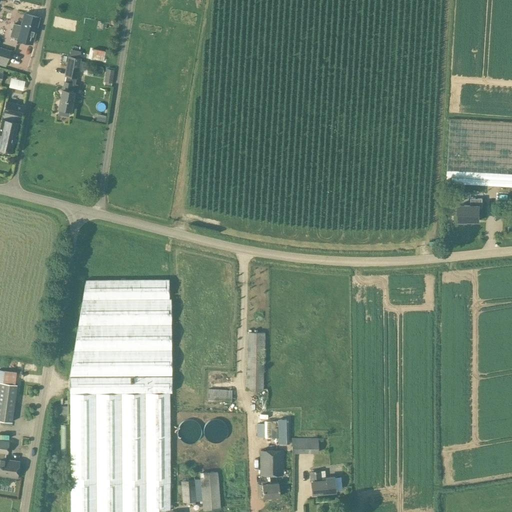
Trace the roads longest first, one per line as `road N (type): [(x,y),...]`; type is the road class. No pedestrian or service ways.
road 1 (unclassified): [(99,216),(246,251),(347,264),(511,253)]
road 2 (unclassified): [(23,511),(80,211)]
road 3 (unclassified): [(99,216),(134,0)]
road 4 (unclassified): [(12,193),(49,0)]
